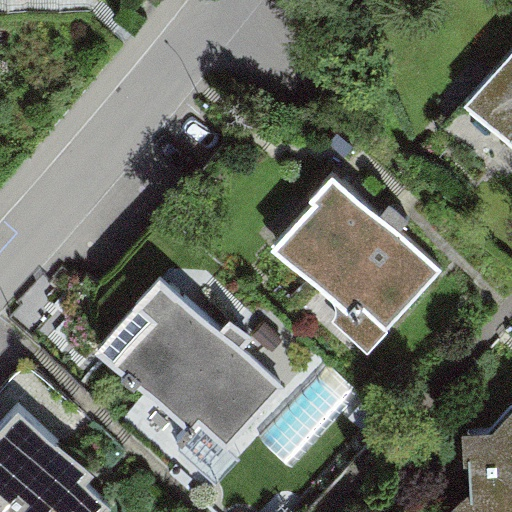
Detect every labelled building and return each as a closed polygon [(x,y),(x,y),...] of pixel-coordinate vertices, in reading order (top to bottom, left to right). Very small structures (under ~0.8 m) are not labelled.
[(511,39),(458,103),(511,148),(511,39)] [(438,276),(326,176),(262,248),(375,348),(438,276)] [(145,273),(83,342),(214,458),(275,389),(145,273)] [(511,511),(511,394),(460,449),(460,500),(447,511),(511,511)] [(87,471),(9,397),(0,406),(0,511),(98,511),(100,510),(73,485),(87,471)]
